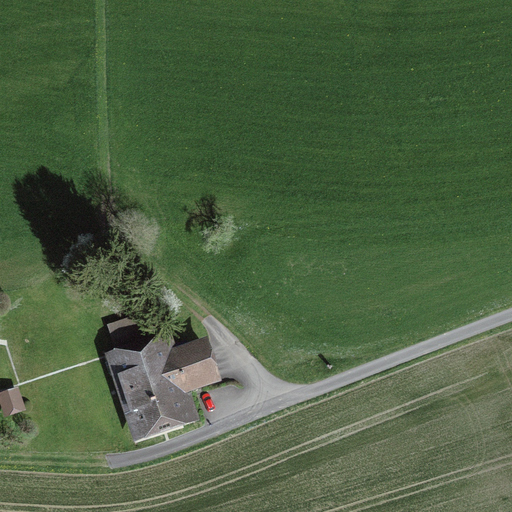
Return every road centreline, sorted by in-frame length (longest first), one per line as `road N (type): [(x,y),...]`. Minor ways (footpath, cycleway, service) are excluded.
road 1 (track): [(98,0),(110,239),(242,354),(278,404)]
road 2 (residential): [(511,315),(106,463)]
